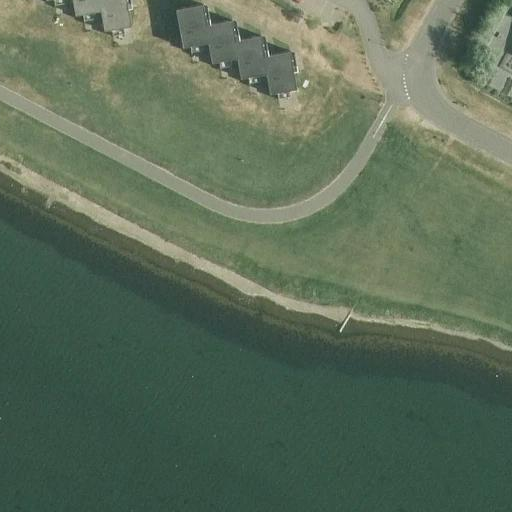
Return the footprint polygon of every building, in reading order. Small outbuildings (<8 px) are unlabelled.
[(100,10),(98,0),(71,0),(74,15),(100,10)] [(98,0),(100,10),(103,30),(130,26),(125,0),(98,0)] [(207,42),(205,24),(202,4),(175,9),(181,46),(207,42)] [(236,58),(234,40),(231,20),(205,24),(207,42),(211,62),(236,58)] [(265,73),(263,55),(260,35),(234,40),(236,58),(240,77),(265,73)] [(263,55),(265,73),(269,93),(296,88),(289,51),(263,55)]
